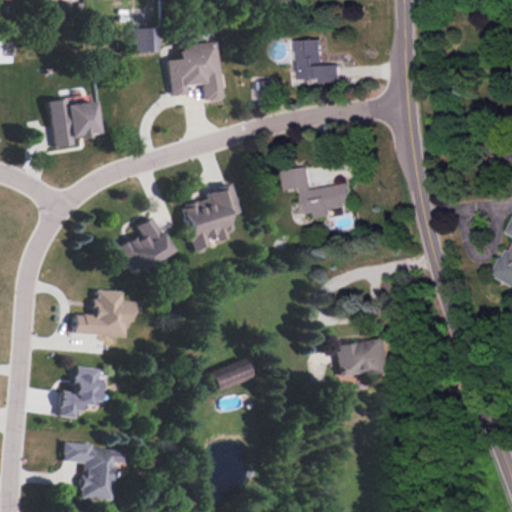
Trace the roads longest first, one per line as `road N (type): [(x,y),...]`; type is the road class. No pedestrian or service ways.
road 1 (residential): [(401,101),(317,112),(154,157),(90,181),(57,209),(22,285),(6,511)]
road 2 (tertiary): [(399,0),(409,154),(472,381),(511,479)]
